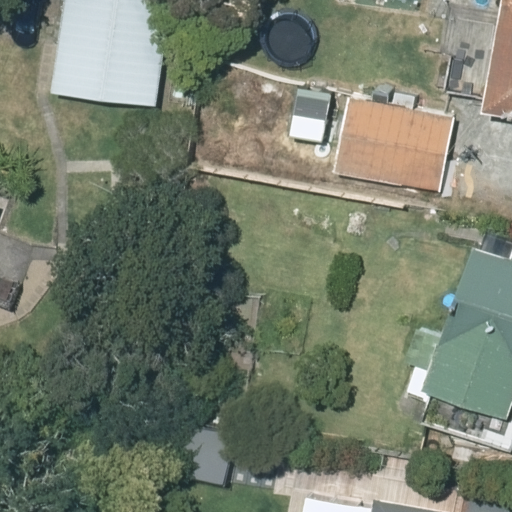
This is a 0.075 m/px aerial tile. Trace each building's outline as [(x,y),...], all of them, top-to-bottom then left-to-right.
[(62,0),(50,85),(155,100),(169,0),(62,0)] [(511,0),(498,0),(481,98),(511,103),(511,0)] [(323,132),(330,87),(295,81),(288,127),(323,132)] [(454,109),(350,88),(335,163),(439,184),(454,109)] [(318,190),(309,232),(343,239),(352,197),(318,190)] [(511,242),(509,253),(469,240),(423,376),(506,403),(511,384),(511,242)] [(413,323),(404,355),(427,361),(436,330),(413,323)] [(488,511),(374,492),(369,511),(488,511)]
